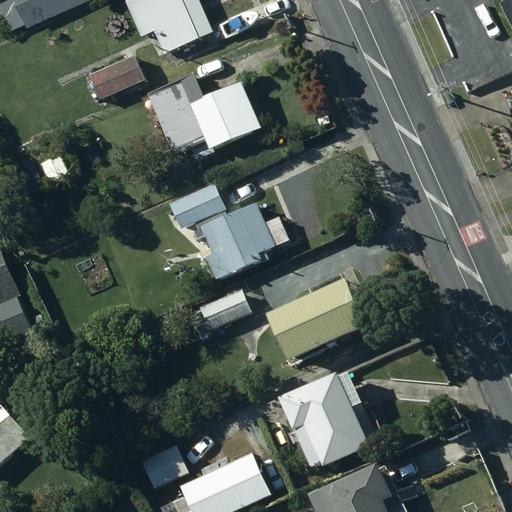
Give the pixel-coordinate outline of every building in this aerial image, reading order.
[(14,0),(5,4),(17,30),(32,24),(33,26),(91,0),(14,0)] [(194,0),(144,0),(134,5),(149,37),(162,32),(172,56),(211,39),(194,0)] [(511,0),(503,0),(511,16),(511,0)] [(140,59),(97,79),(108,103),(151,83),(140,59)] [(159,99),(183,156),(217,142),(221,153),(271,132),(252,87),(216,103),(206,79),(159,99)] [(67,158),(47,167),(55,186),(75,177),(67,158)] [(201,226),(204,232),(199,234),(203,243),(215,238),(223,257),(213,261),(224,284),(276,261),(272,253),(296,243),(286,220),(273,226),(264,207),(234,221),(231,213),(233,212),(222,187),(178,207),(189,231),(201,226)] [(6,244),(0,246),(0,348),(38,332),(24,299),(28,297),(6,244)] [(360,284),(281,319),(302,366),(381,331),(360,284)] [(248,291),(200,312),(210,337),(259,315),(248,291)] [(350,379),(292,405),(322,471),(332,467),(334,472),(382,450),(350,379)] [(0,395),(0,475),(40,440),(0,395)] [(241,450),(242,453),(218,465),(223,475),(189,491),(194,500),(169,511),(168,511),(248,511),(280,497),(261,458),(260,458),(253,444),(241,450)] [(184,449),(150,464),(162,491),(196,475),(184,449)] [(397,511),(395,506),(405,502),(390,469),(332,495),(339,511),(397,511)]
